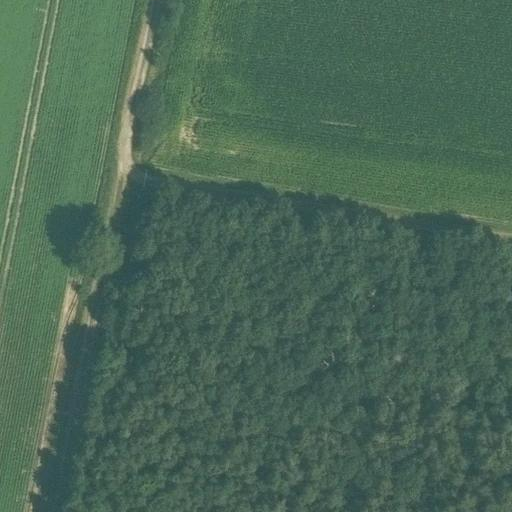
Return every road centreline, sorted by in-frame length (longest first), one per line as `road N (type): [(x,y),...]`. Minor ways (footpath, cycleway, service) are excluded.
road 1 (track): [(158,0),(57,511)]
road 2 (track): [(122,179),(511,238)]
